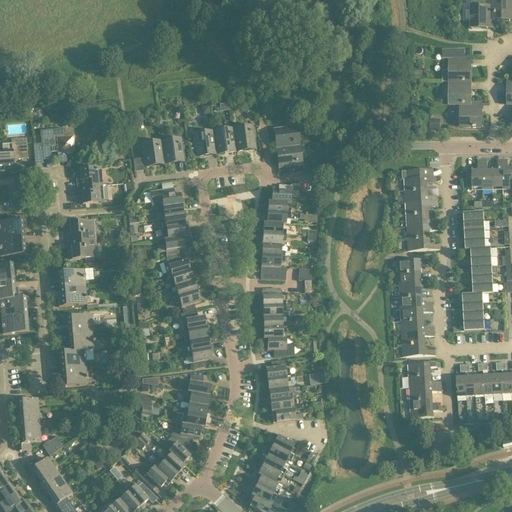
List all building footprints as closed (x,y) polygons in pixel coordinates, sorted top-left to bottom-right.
[(487,18),(494,18),(494,6),(493,0),(487,0),(488,6),(471,6),(471,29),(472,29),(472,27),(486,27),(486,29),(487,29),(487,18)] [(511,0),(493,0),(494,6),(494,18),(494,22),(494,19),(509,19),(509,22),(509,10),(511,10),(511,0)] [(470,68),(461,68),(461,61),(464,61),(463,51),(441,52),(441,61),(448,61),(448,71),(442,71),(442,82),(448,82),(461,82),(470,83),(470,82),(468,82),(468,68),(470,68)] [(447,105),(459,105),(470,105),(470,90),(461,90),(461,82),(448,82),(447,105)] [(470,105),(459,105),(459,128),(482,128),(480,127),(480,113),(482,113),(482,112),(470,112),(470,105)] [(253,127),(233,130),(236,153),(256,150),(253,127)] [(273,130),(276,150),(299,147),(296,127),(273,130)] [(66,163),(66,155),(74,154),(73,137),(65,138),(64,130),(40,132),(42,161),(51,160),(50,148),(57,147),(58,163),(66,163)] [(233,130),(213,133),(216,155),(236,153),(233,130)] [(196,158),(216,155),(213,133),(193,135),(196,158)] [(0,172),(4,172),(4,170),(13,169),(13,161),(28,160),(26,139),(11,141),(11,145),(2,145),(2,150),(0,150),(0,172)] [(181,140),(161,143),(164,165),(184,163),(181,140)] [(164,165),(161,143),(141,145),(144,168),(164,165)] [(301,167),(299,147),(276,150),(279,170),(289,168),(290,175),(302,173),(301,167)] [(482,191),(482,161),(477,161),(477,169),(472,169),(472,171),(465,171),(465,189),(471,189),(471,191),(482,191)] [(487,161),(482,161),(482,191),(492,191),(492,170),(487,170),(487,161)] [(492,191),(502,191),(502,161),(497,161),(497,170),(492,170),(492,191)] [(502,191),(511,191),(511,169),(507,170),(507,161),(502,161),(502,191)] [(76,182),(77,189),(102,187),(101,171),(97,171),(97,170),(77,171),(78,182),(76,182)] [(436,184),(436,179),(433,179),(428,180),(428,172),(402,173),(402,181),(404,181),(405,193),(425,192),(427,192),(427,185),(436,184)] [(267,203),(290,204),(290,199),(298,199),(299,185),(291,185),(291,187),(278,186),(278,192),(271,192),(271,199),(268,199),(267,203)] [(102,187),(77,189),(77,195),(79,195),(80,206),(99,204),(99,202),(103,202),(102,187)] [(162,203),(162,209),(184,206),(184,202),(181,202),(179,189),(150,193),(151,202),(153,201),(154,204),(162,203)] [(406,205),(437,204),(437,199),(427,199),(425,199),(425,192),(405,193),(406,205)] [(264,210),(264,214),(290,215),(290,210),(286,210),(286,204),(290,204),(267,203),(267,210),(264,210)] [(428,209),(438,208),(437,204),(406,205),(406,217),(426,216),(426,209),(428,209)] [(155,215),(156,221),(183,217),(182,210),(185,210),(184,206),(162,209),(163,214),(155,215)] [(463,214),(464,223),(484,222),(484,213),(463,214)] [(266,225),(285,226),(286,220),(290,220),(290,215),(264,214),(263,218),(267,218),(266,225)] [(0,222),(0,240),(23,238),(22,221),(25,221),(23,221),(23,216),(14,217),(14,221),(0,222)] [(407,229),(439,227),(438,223),(429,223),(427,223),(426,216),(406,217),(407,229)] [(184,224),(183,217),(156,221),(164,220),(165,225),(161,226),(162,231),(188,227),(187,223),(184,224)] [(464,223),(464,232),(485,231),(484,222),(464,223)] [(67,243),(94,240),(93,225),(82,226),(82,223),(66,225),(67,236),(66,236),(67,243)] [(259,235),(285,236),(286,231),(282,231),(282,226),(285,226),(266,225),(263,225),(262,231),(259,231),(259,235)] [(164,241),(186,238),(185,231),(188,231),(188,227),(162,231),(162,236),(166,235),(167,241),(164,241)] [(429,233),(439,232),(439,227),(407,229),(408,241),(428,240),(427,233),(429,233)] [(485,231),(464,232),(465,241),(485,240),(485,231)] [(262,239),(262,246),(281,247),(281,241),(285,242),(285,236),(259,235),(259,239),(262,239)] [(24,250),(23,238),(0,240),(0,257),(28,255),(28,250),(24,250)] [(186,239),(186,238),(164,241),(165,247),(157,248),(158,254),(166,252),(166,260),(179,257),(178,251),(184,250),(183,243),(186,242),(186,239)] [(94,240),(67,243),(68,249),(69,261),(85,259),(85,257),(96,256),(94,240)] [(408,254),(414,253),(439,252),(440,252),(440,246),(430,247),(428,247),(428,240),(408,241),(408,254)] [(465,251),(471,250),(486,250),(486,249),(485,240),(465,241),(465,251)] [(258,253),(258,257),(284,258),(284,253),(280,253),(281,247),(262,246),(261,253),(258,253)] [(471,250),(471,259),(491,258),(491,249),(486,249),(486,250),(471,250)] [(166,274),(167,279),(192,271),(191,268),(188,268),(186,262),(180,263),(179,257),(166,260),(167,263),(159,266),(162,275),(166,274)] [(261,261),(260,268),(273,269),(273,275),(285,276),(286,269),(279,269),(280,263),(284,263),(284,258),(258,257),(258,261),(261,261)] [(471,259),(472,268),(492,267),(491,258),(471,259)] [(418,267),(420,267),(430,267),(430,261),(407,262),(400,263),(401,275),(419,274),(418,267)] [(0,266),(0,283),(13,283),(13,272),(16,272),(15,265),(0,266)] [(472,268),(472,277),(492,276),(492,267),(472,268)] [(58,274),(60,291),(85,288),(84,282),(92,281),(91,270),(55,273),(55,274),(58,274)] [(194,275),(192,271),(167,279),(169,284),(173,283),(174,288),(193,283),(191,276),(194,275)] [(401,287),(431,286),(431,281),(421,281),(419,281),(419,274),(401,275),(401,287)] [(472,277),(472,286),(493,285),(492,276),(472,277)] [(0,301),(28,299),(15,300),(13,283),(0,283),(0,301)] [(172,295),(174,300),(199,292),(198,288),(195,289),(193,283),(174,288),(176,294),(172,295)] [(493,285),(472,286),(473,295),(482,295),(488,295),(493,295),(493,285)] [(422,291),(431,290),(431,286),(401,287),(402,299),(420,298),(420,291),(422,291)] [(86,306),(85,288),(60,291),(61,307),(58,308),(86,306)] [(259,308),(285,307),(285,302),(281,302),(281,297),(281,292),(278,290),(262,291),(262,297),(262,304),(259,304),(259,308)] [(200,296),(199,292),(174,300),(175,305),(179,304),(181,309),(183,315),(196,312),(193,306),(199,304),(197,297),(200,296)] [(489,304),(488,295),(482,295),(473,295),(462,296),(462,305),(483,304),(489,304)] [(400,311),(432,309),(432,305),(423,305),(420,305),(420,298),(402,299),(400,299),(400,311)] [(0,301),(0,304),(1,318),(26,316),(25,299),(28,299),(0,301)] [(462,305),(463,314),(483,313),(483,304),(462,305)] [(262,312),(262,319),(281,318),(281,313),(285,313),(285,307),(259,308),(259,312),(262,312)] [(423,315),(433,314),(432,309),(400,311),(401,324),(403,323),(421,322),(421,315),(423,315)] [(179,316),(182,327),(183,333),(209,328),(208,324),(205,325),(204,318),(198,319),(196,312),(183,315),(179,316)] [(463,314),(463,323),(484,322),(483,313),(463,314)] [(26,316),(1,318),(3,336),(31,334),(31,333),(28,333),(26,316)] [(66,319),(68,336),(93,333),(91,316),(63,319),(66,319)] [(259,326),(259,330),(286,329),(285,318),(281,318),(262,319),(262,326),(259,326)] [(404,335),(434,334),(433,328),(424,329),(422,329),(421,322),(403,323),(404,335)] [(484,322),(463,323),(464,333),(484,332),(484,322)] [(141,336),(150,335),(149,325),(141,325),(141,336)] [(209,332),(209,328),(183,333),(184,338),(188,337),(189,343),(207,339),(206,332),(209,332)] [(263,334),(263,341),(285,340),(282,340),(282,334),(286,334),(286,329),(259,330),(259,334),(263,334)] [(94,351),(93,333),(68,336),(69,353),(56,354),(94,351)] [(424,339),(434,338),(434,334),(404,335),(405,347),(423,346),(422,339),(424,339)] [(186,349),(187,354),(213,349),(212,345),(209,346),(207,339),(189,343),(190,348),(186,349)] [(286,346),(285,340),(263,341),(263,345),(266,345),(267,352),(273,352),(273,358),(286,357),(294,356),(294,351),(293,345),(286,346)] [(405,359),(406,359),(435,358),(434,349),(425,350),(425,346),(423,346),(405,347),(405,359)] [(213,353),(213,349),(187,354),(187,359),(191,359),(192,364),(193,364),(194,370),(206,368),(205,362),(211,361),(210,354),(213,353)] [(59,354),(60,371),(86,369),(84,352),(94,351),(56,354),(59,354)] [(263,382),(289,378),(289,373),(285,374),(284,368),(283,362),(270,363),(271,369),(265,370),(266,377),(263,378),(263,382)] [(409,379),(429,378),(428,370),(431,370),(440,370),(440,365),(416,366),(408,366),(409,379)] [(86,369),(60,371),(62,388),(59,388),(59,389),(87,386),(86,369)] [(311,386),(324,385),(323,374),(310,375),(311,386)] [(183,392),(183,393),(209,397),(211,386),(202,385),(203,378),(190,376),(189,382),(181,381),(181,382),(180,387),(188,388),(187,393),(183,392)] [(493,397),(492,376),(483,377),(484,397),(493,397)] [(493,397),(502,396),(501,376),(492,376),(493,397)] [(510,376),(501,376),(502,396),(511,396),(510,376)] [(465,378),(466,398),(475,398),(474,377),(465,378)] [(475,398),(484,397),(483,377),(474,377),(475,398)] [(268,392),(287,390),(286,384),(290,384),(289,378),(263,382),(264,386),(267,385),(268,392)] [(409,391),(441,389),(441,384),(431,384),(429,385),(429,378),(409,379),(409,391)] [(457,399),(466,398),(465,378),(456,378),(457,399)] [(140,404),(153,405),(153,385),(141,384),(140,404)] [(430,394),(432,394),(441,394),(441,389),(409,391),(410,403),(430,402),(430,394)] [(266,403),(292,400),(292,395),(288,395),(287,390),(268,392),(269,399),(266,399),(266,403)] [(208,404),(209,397),(183,393),(182,398),(190,399),(189,405),(211,409),(211,405),(208,404)] [(271,414),(293,411),(293,410),(290,411),(289,406),(293,405),(292,400),(266,403),(267,407),(270,407),(271,414)] [(18,408),(18,413),(38,412),(37,401),(14,402),(15,408),(18,408)] [(430,420),(431,420),(433,420),(433,414),(442,413),(442,408),(433,408),(430,408),(430,402),(410,403),(410,415),(413,415),(413,421),(430,420)] [(184,409),(183,415),(209,419),(209,415),(206,415),(207,408),(211,409),(189,405),(181,403),(180,409),(184,409)] [(293,411),(271,414),(272,425),(302,421),(302,415),(294,416),(293,411)] [(16,419),(16,424),(39,422),(38,412),(18,413),(19,419),(16,419)] [(181,425),(182,425),(204,429),(205,423),(208,423),(209,419),(183,415),(181,425)] [(20,429),(20,435),(40,433),(39,422),(16,424),(17,430),(20,429)] [(173,435),(172,437),(191,447),(192,439),(198,440),(200,433),(203,433),(203,430),(204,430),(204,429),(182,425),(181,431),(173,429),(172,435),(173,435)] [(40,433),(20,435),(21,440),(17,440),(18,452),(31,451),(31,445),(41,444),(40,433)] [(143,434),(138,439),(145,446),(150,441),(143,434)] [(172,448),(168,452),(185,468),(185,467),(187,465),(185,463),(190,457),(185,453),(191,447),(172,437),(172,438),(171,439),(170,439),(166,443),(172,448)] [(271,442),(269,445),(293,457),(295,452),(292,451),(294,445),(277,437),(274,443),(271,442)] [(52,440),(56,445),(59,450),(63,448),(56,438),(52,440)] [(145,446),(138,439),(133,444),(141,451),(145,446)] [(42,447),(46,453),(56,445),(52,440),(42,447)] [(49,458),(59,450),(56,445),(46,453),(49,458)] [(271,450),(267,456),(284,465),(287,460),(291,462),(293,457),(269,445),(268,449),(271,450)] [(185,468),(168,452),(168,453),(171,455),(167,459),(164,456),(160,460),(180,478),(182,475),(180,473),(185,468)] [(282,470),(284,465),(267,456),(264,462),(261,461),(260,465),(283,476),(286,472),(282,470)] [(94,467),(99,463),(96,458),(91,462),(94,467)] [(37,480),(53,469),(47,460),(39,465),(35,460),(25,467),(31,477),(34,475),(37,480)] [(154,468),(153,468),(170,484),(175,479),(177,481),(180,478),(160,460),(157,464),(160,467),(156,470),(154,468)] [(99,463),(94,467),(97,471),(103,467),(99,463)] [(261,470),(258,476),(275,484),(277,479),(281,481),(283,476),(260,465),(258,468),(261,470)] [(170,484),(153,468),(150,472),(144,467),(140,471),(137,469),(133,473),(143,482),(152,491),(157,486),(160,489),(165,484),(167,486),(170,484)] [(53,469),(37,480),(40,484),(38,486),(41,490),(59,478),(53,469)] [(109,473),(112,478),(117,474),(114,471),(113,469),(109,473)] [(112,478),(109,473),(104,477),(108,481),(112,478)] [(255,482),(253,485),(276,497),(281,487),(275,484),(258,476),(257,476),(261,478),(258,483),(255,482)] [(0,479),(0,493),(12,485),(9,480),(7,482),(3,477),(0,479)] [(59,478),(41,490),(44,495),(46,493),(49,498),(65,486),(59,478)] [(133,483),(125,491),(142,511),(145,508),(143,506),(148,501),(145,498),(150,493),(141,484),(137,488),(133,483)] [(0,493),(0,506),(16,495),(13,491),(15,489),(12,485),(0,493)] [(254,490),(251,497),(271,507),(273,502),(274,502),(276,497),(253,485),(251,489),(254,490)] [(65,486),(49,498),(52,502),(50,504),(53,508),(72,495),(65,486)] [(140,511),(142,511),(125,491),(121,494),(123,497),(119,501),(128,511),(135,511),(137,511),(140,511)] [(0,506),(3,511),(10,511),(24,502),(21,498),(19,500),(16,495),(0,506)] [(73,511),(74,511),(66,500),(72,496),(72,495),(53,508),(55,511),(73,511)] [(268,511),(271,507),(251,497),(249,500),(252,502),(249,508),(256,511),(268,511)] [(112,501),(108,505),(114,511),(128,511),(119,501),(115,504),(112,501)] [(24,502),(10,511),(29,511),(33,509),(30,505),(26,508),(23,504),(25,503),(24,502)]
